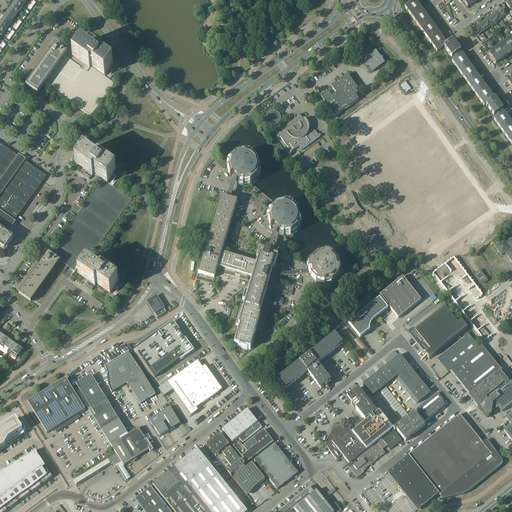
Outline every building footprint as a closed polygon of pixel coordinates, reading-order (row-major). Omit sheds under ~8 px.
[(405,7),(412,17),(421,10),(418,5),(417,3),(414,0),(413,1),(405,7)] [(15,1),(12,6),(19,12),(23,7),(15,1)] [(10,9),(8,11),(16,17),(19,12),(12,6),(10,9)] [(420,28),(429,21),(426,17),(425,15),(423,12),(421,10),(412,17),(420,28)] [(505,15),(501,10),(498,12),(497,12),(496,13),(500,19),(505,16),(509,21),(511,19),(508,14),(505,15)] [(8,11),(5,16),(12,22),(16,17),(8,11)] [(491,17),(496,23),(500,19),(496,13),(494,14),(494,15),(491,17)] [(5,16),(1,21),(8,27),(12,22),(5,16)] [(488,19),(486,20),(491,26),(496,23),(491,17),(488,19)] [(491,26),(486,20),(484,21),(484,22),(481,24),(486,30),(491,26)] [(1,21),(0,22),(0,28),(5,32),(8,27),(1,21)] [(420,28),(428,39),(437,32),(434,28),(433,26),(429,21),(420,28)] [(478,26),(476,27),(481,33),(486,30),(481,24),(479,26),(478,26)] [(481,33),(476,27),(474,28),(475,29),(472,31),(476,37),(481,33)] [(437,32),(428,39),(437,52),(443,47),(444,47),(447,45),(441,37),(437,32)] [(499,46),(507,56),(511,51),(511,39),(511,38),(499,46)] [(454,56),(456,59),(461,55),(459,53),(461,52),(458,47),(456,45),(453,40),(447,45),(444,47),(452,58),(454,56)] [(44,84),(64,55),(65,56),(67,53),(67,52),(56,44),(53,47),(51,46),(49,49),(49,50),(50,51),(26,85),(38,93),(44,84)] [(80,46),(76,51),(73,56),(87,66),(104,78),(105,76),(111,68),(112,66),(95,54),(97,52),(98,50),(94,48),(93,49),(90,53),(80,46)] [(488,54),(491,57),(496,64),(507,56),(499,46),(488,54)] [(376,51),(363,60),(367,66),(365,68),(369,73),(371,71),(372,72),(385,63),(382,60),(383,60),(381,57),(380,58),(376,51)] [(452,61),(459,71),(468,64),(465,60),(465,59),(464,58),(462,55),(461,55),(456,59),(452,61)] [(467,82),(477,75),(473,71),(472,69),(468,64),(459,71),(467,82)] [(331,87),(336,94),(338,96),(334,99),(333,96),(332,97),(328,92),(321,98),(335,117),(337,115),(349,107),(358,100),(355,95),(358,93),(356,91),(358,89),(348,75),(331,87)] [(467,82),(475,94),(484,87),(481,82),(480,80),(477,75),(467,82)] [(494,99),(489,93),(488,91),(484,87),(475,94),(484,106),(486,105),(494,99)] [(496,114),(498,117),(503,113),(501,111),(503,110),(499,105),(500,105),(498,103),(495,98),(494,99),(486,105),(494,116),(496,114)] [(270,125),(271,125),(272,125),(273,126),(274,126),(275,125),(276,125),(277,125),(277,124),(280,121),(281,120),(281,119),(281,118),(281,117),(280,116),(280,115),(279,114),(278,113),(277,112),(276,112),(275,111),(274,111),(273,111),(272,111),(271,112),(270,112),(269,113),(268,113),(268,114),(267,115),(267,116),(267,117),(266,118),(266,119),(267,121),(267,122),(268,123),(269,124),(270,125)] [(494,120),(501,129),(510,122),(507,118),(506,116),(503,113),(498,117),(494,120)] [(300,115),(299,115),(298,115),(298,116),(298,117),(277,133),(276,133),(276,134),(276,135),(276,136),(277,137),(278,137),(279,137),(280,137),(291,152),(299,146),(300,148),(300,149),(300,150),(301,150),(301,151),(302,151),(302,150),(320,137),(321,137),(321,136),(321,135),(320,135),(319,135),(318,135),(317,134),(317,133),(314,135),(313,136),(314,135),(313,135),(312,134),(310,133),(309,132),(308,133),(308,132),(308,131),(309,130),(309,129),(309,128),(309,127),(308,126),(308,125),(308,124),(307,122),(304,119),(303,119),(300,115)] [(509,140),(511,138),(511,124),(510,122),(501,129),(509,140)] [(0,244),(1,246),(2,247),(1,248),(4,250),(5,250),(13,239),(14,238),(9,235),(6,233),(13,224),(14,222),(21,212),(33,196),(42,183),(46,177),(32,166),(22,159),(15,154),(0,143),(0,244)] [(115,173),(98,161),(96,163),(83,153),(75,163),(86,170),(84,173),(83,175),(89,179),(90,178),(92,176),(94,173),(98,175),(103,179),(108,183),(115,173)] [(232,180),(233,181),(236,181),(239,183),(239,184),(243,184),(251,182),(257,177),(257,176),(258,173),(259,170),(257,161),(252,155),(251,156),(248,154),(244,154),(244,153),(236,155),(230,161),(231,161),(229,165),(229,164),(229,168),(228,168),(228,170),(229,171),(230,177),(232,176),(233,178),(232,180)] [(202,258),(198,274),(203,275),(208,277),(214,278),(218,267),(223,269),(223,271),(235,274),(235,273),(239,274),(241,274),(240,277),(246,279),(247,276),(253,277),(249,292),(246,291),(244,299),(247,300),(241,318),(240,317),(237,325),(240,326),(235,344),(240,346),(240,347),(245,348),(245,347),(250,349),(256,330),(258,323),(259,323),(261,324),(263,316),(259,315),(266,290),(269,291),(274,275),(271,275),(276,256),(270,254),(271,251),(271,250),(266,249),(265,253),(261,252),(257,263),(222,253),(229,227),(237,201),(221,196),(205,251),(203,258),(202,258)] [(273,231),(274,231),(277,232),(280,233),(280,234),(284,234),(284,235),(292,233),(298,227),(297,227),(299,224),(299,220),(300,220),(298,212),(292,206),(292,207),(289,205),(285,205),(285,204),(277,206),(271,212),(270,215),(269,215),(269,219),(269,220),(271,227),(273,226),(274,228),(273,231)] [(511,238),(506,242),(504,239),(494,246),(501,256),(505,253),(511,262),(511,238)] [(43,260),(19,294),(31,302),(32,300),(60,261),(50,253),(49,253),(46,256),(44,255),(42,258),(43,260)] [(309,270),(309,272),(310,274),(310,275),(311,278),(317,284),(317,283),(320,285),(324,285),(324,286),(332,283),(338,277),(337,277),(339,274),(339,270),(340,270),(338,262),(332,256),(332,257),(328,255),(325,255),(325,254),(317,256),(316,256),(311,262),(311,263),(309,266),(310,270),(309,270)] [(101,270),(100,272),(86,263),(85,264),(78,274),(88,282),(85,286),(86,286),(87,284),(93,289),(92,290),(93,289),(95,286),(95,287),(96,285),(110,294),(112,291),(118,283),(101,270)] [(480,271),(475,275),(480,282),(479,283),(480,284),(481,284),(482,285),(487,281),(486,280),(487,279),(486,277),(485,278),(480,271)] [(402,277),(380,296),(382,298),(387,305),(398,319),(409,310),(421,300),(402,277)] [(157,296),(146,302),(154,314),(164,308),(157,296)] [(348,323),(360,338),(370,330),(364,322),(368,319),(368,320),(369,320),(370,321),(371,321),(372,321),(373,320),(388,309),(386,307),(387,305),(382,298),(380,300),(379,298),(348,323)] [(157,317),(166,312),(163,308),(155,313),(157,317)] [(425,354),(429,359),(467,328),(461,320),(457,323),(445,308),(432,318),(416,330),(415,331),(413,329),(412,330),(409,332),(407,334),(410,336),(413,341),(425,355),(425,354)] [(328,315),(327,316),(333,325),(333,326),(335,329),(338,327),(335,324),(328,315)] [(187,343),(188,342),(185,339),(179,330),(177,327),(176,328),(172,323),(164,329),(163,328),(159,331),(160,332),(131,352),(151,380),(180,360),(184,357),(183,356),(191,350),(187,343)] [(8,338),(6,337),(7,337),(0,345),(0,346),(4,349),(3,350),(13,337),(14,335),(13,335),(14,335),(12,333),(11,335),(10,335),(9,336),(10,337),(8,338)] [(335,333),(278,379),(284,386),(286,389),(304,375),(305,374),(307,372),(308,373),(308,376),(310,376),(320,389),(321,389),(324,387),(327,387),(328,383),(331,381),(321,368),(320,368),(321,365),(318,365),(317,364),(320,362),(343,344),(335,333)] [(437,360),(448,373),(450,372),(457,366),(480,348),(467,333),(464,336),(465,338),(437,360)] [(14,343),(14,342),(12,341),(15,337),(14,335),(13,337),(3,350),(4,350),(4,349),(8,352),(7,353),(8,353),(15,342),(14,343)] [(12,356),(21,343),(19,341),(18,342),(18,343),(17,344),(15,343),(15,342),(8,353),(8,352),(12,355),(12,356)] [(16,359),(24,349),(23,348),(23,349),(20,347),(23,344),(21,343),(12,356),(12,355),(16,358),(16,359)] [(450,372),(469,395),(468,395),(500,370),(501,370),(482,346),(480,348),(457,366),(450,372)] [(140,404),(155,395),(151,388),(142,374),(143,373),(128,352),(127,352),(105,367),(105,366),(104,367),(105,367),(105,368),(106,370),(106,371),(107,372),(107,374),(108,375),(108,377),(108,379),(108,380),(108,381),(108,382),(108,383),(109,385),(109,386),(109,387),(110,388),(110,389),(110,390),(111,391),(111,392),(112,393),(112,392),(127,383),(130,388),(140,404)] [(362,385),(366,389),(372,397),(397,377),(418,403),(431,393),(430,393),(418,378),(400,355),(363,384),(362,385)] [(168,383),(158,389),(164,397),(173,391),(190,415),(191,416),(198,411),(196,408),(202,403),(203,404),(206,401),(209,399),(220,392),(203,368),(202,368),(198,362),(198,361),(168,383)] [(509,382),(500,370),(468,395),(478,407),(509,382)] [(76,384),(79,390),(77,391),(77,392),(86,406),(90,412),(93,418),(102,431),(110,444),(120,438),(120,440),(125,437),(128,435),(127,434),(122,425),(111,407),(110,406),(112,405),(110,401),(108,402),(105,397),(91,375),(91,376),(77,385),(76,384)] [(28,402),(28,403),(27,403),(28,403),(47,434),(54,429),(56,433),(80,418),(78,414),(85,410),(84,408),(75,393),(66,379),(57,384),(32,400),(28,402)] [(511,383),(511,382),(479,407),(484,413),(483,414),(487,418),(491,415),(491,414),(495,411),(495,412),(499,409),(502,412),(511,404),(511,383)] [(357,428),(352,432),(366,450),(381,438),(392,429),(393,429),(391,426),(389,424),(387,422),(385,420),(383,417),(381,415),(380,413),(379,411),(377,413),(376,412),(376,411),(358,388),(352,393),(351,403),(363,419),(355,426),(357,428)] [(76,392),(75,393),(84,408),(86,406),(77,392),(76,392)] [(442,402),(443,401),(437,393),(424,404),(416,410),(425,422),(438,412),(439,413),(446,408),(445,406),(442,402)] [(159,437),(166,433),(168,432),(168,431),(180,424),(170,407),(149,420),(159,437)] [(247,420),(252,416),(247,409),(242,414),(247,420)] [(410,438),(414,435),(425,426),(414,412),(408,416),(404,420),(397,425),(393,429),(394,431),(396,430),(405,442),(410,438)] [(242,414),(235,419),(246,432),(252,427),(247,420),(242,414)] [(391,470),(390,471),(401,485),(399,487),(406,496),(409,494),(420,509),(421,508),(436,496),(439,494),(439,495),(443,499),(439,500),(439,501),(457,496),(462,495),(464,494),(465,494),(466,493),(467,493),(468,493),(468,492),(469,492),(470,491),(481,482),(492,473),(500,467),(501,466),(501,465),(502,465),(502,464),(502,463),(502,462),(502,461),(502,460),(501,459),(501,458),(495,451),(489,443),(487,441),(483,444),(482,443),(464,421),(459,415),(413,452),(408,456),(393,468),(391,470)] [(252,416),(247,420),(252,427),(258,423),(252,416)] [(228,424),(239,438),(246,432),(235,419),(228,424)] [(0,450),(22,437),(13,423),(0,431),(0,450)] [(258,423),(252,427),(246,432),(239,438),(238,438),(242,443),(262,428),(258,423)] [(228,424),(221,431),(231,444),(238,438),(239,438),(228,424)] [(349,464),(356,458),(366,450),(352,432),(349,428),(348,429),(334,424),(332,429),(334,430),(332,436),(328,440),(328,442),(327,443),(327,444),(327,445),(327,446),(328,447),(328,448),(328,449),(329,450),(330,451),(336,460),(342,455),(349,464)] [(147,440),(146,440),(139,428),(125,437),(138,457),(149,450),(150,452),(153,450),(147,440)] [(392,429),(381,438),(386,445),(390,450),(390,449),(392,447),(393,447),(402,441),(392,429)] [(233,446),(247,463),(273,442),(263,430),(243,447),(238,441),(233,446)] [(208,443),(206,445),(215,456),(221,452),(226,457),(225,458),(232,467),(227,471),(231,476),(233,474),(243,466),(245,465),(242,462),(234,451),(226,442),(220,434),(212,440),(210,441),(209,442),(208,443)] [(120,438),(110,444),(124,466),(128,463),(130,462),(138,457),(125,437),(120,440),(120,438)] [(381,449),(386,445),(381,438),(366,450),(356,458),(359,462),(356,463),(349,468),(357,478),(364,473),(362,471),(365,469),(385,453),(381,449)] [(274,444),(254,460),(277,490),(298,473),(274,444)] [(161,478),(153,485),(174,511),(246,511),(244,508),(221,480),(197,450),(197,449),(196,450),(185,459),(176,466),(173,468),(163,476),(161,478)] [(0,511),(4,511),(7,511),(6,510),(9,508),(9,509),(18,502),(20,500),(21,500),(29,494),(32,492),(40,486),(43,484),(52,477),(47,470),(45,466),(39,458),(37,454),(35,451),(31,453),(28,455),(19,461),(16,463),(16,462),(7,468),(4,470),(0,472),(0,511)] [(121,463),(115,454),(108,459),(111,465),(116,466),(121,463)] [(233,474),(235,476),(233,478),(247,496),(255,487),(256,487),(265,480),(252,463),(245,469),(243,466),(233,474)] [(312,480),(274,511),(339,511),(341,511),(340,509),(335,503),(317,481),(316,480),(315,480),(314,480),(314,479),(313,480),(312,480)] [(151,487),(135,499),(141,507),(157,495),(151,487)] [(157,495),(141,507),(145,511),(151,511),(163,503),(157,495)] [(170,511),(163,503),(151,511),(170,511)]
